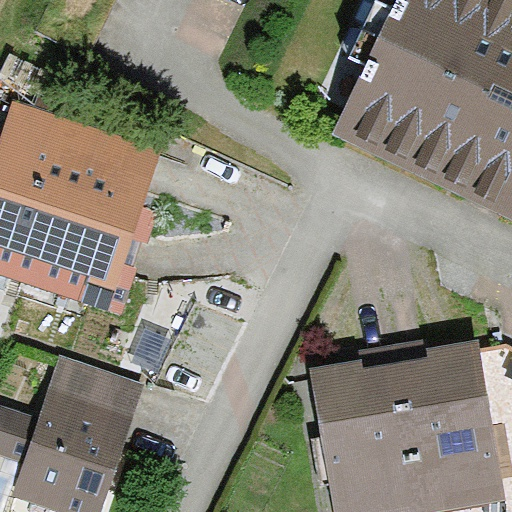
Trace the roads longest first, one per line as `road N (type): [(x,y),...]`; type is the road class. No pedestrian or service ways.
road 1 (residential): [(343,179),(182,511)]
road 2 (unknown): [(333,199),(511,271)]
